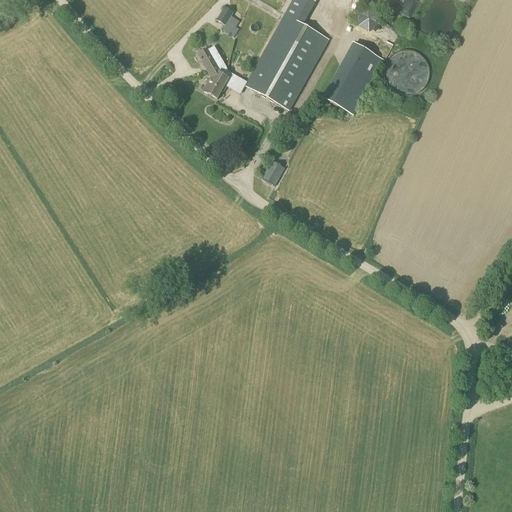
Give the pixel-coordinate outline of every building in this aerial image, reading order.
[(289,113),(329,41),(303,26),(317,0),(292,0),(284,16),(244,88),(289,113)] [(411,0),(389,0),(407,9),(404,14),(416,20),(423,6),(411,0)] [(234,39),(239,31),(235,29),(239,23),(231,18),(233,15),(224,9),(215,22),(224,27),(222,32),(234,39)] [(358,12),(359,28),(379,27),(378,11),(358,12)] [(353,118),(384,62),(353,45),(322,100),(353,118)] [(211,79),(227,70),(214,48),(208,51),(207,50),(197,56),(210,78),(211,79)] [(211,79),(210,78),(202,93),(217,101),(228,81),(231,75),(228,74),(226,70),(227,70),(211,79)] [(274,188),(284,170),(272,163),(262,181),(274,188)]
